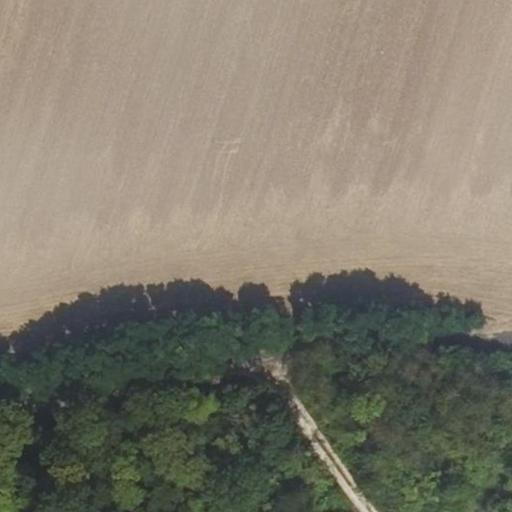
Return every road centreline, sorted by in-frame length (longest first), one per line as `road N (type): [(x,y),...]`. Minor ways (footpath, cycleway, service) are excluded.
road 1 (track): [(0,397),(154,381),(261,358)]
road 2 (track): [(261,358),(341,344),(511,333)]
road 3 (track): [(261,358),(360,511)]
